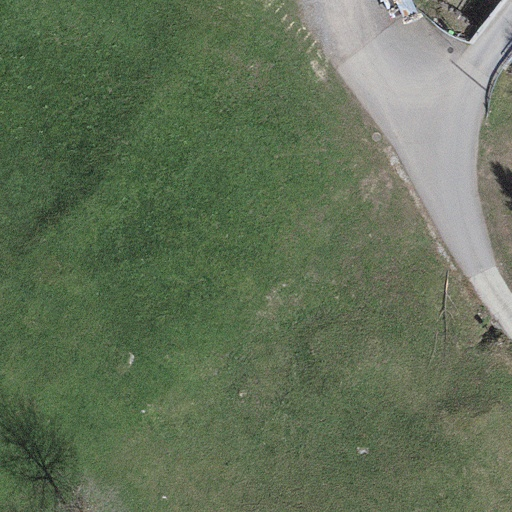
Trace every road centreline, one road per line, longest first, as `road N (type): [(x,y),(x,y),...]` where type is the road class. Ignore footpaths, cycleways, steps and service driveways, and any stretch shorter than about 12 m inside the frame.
road 1 (unclassified): [(511,318),(461,228),(452,166),(459,108)]
road 2 (track): [(459,108),(362,0)]
